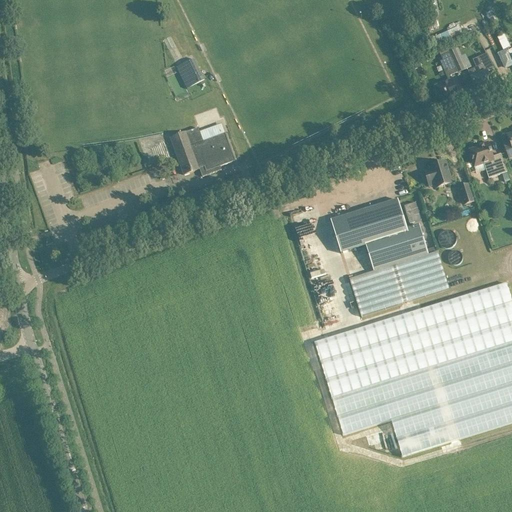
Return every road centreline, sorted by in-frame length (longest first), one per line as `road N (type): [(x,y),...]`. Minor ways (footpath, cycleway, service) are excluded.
road 1 (unclassified): [(16,286),(511,103)]
road 2 (tertiary): [(81,511),(31,350)]
